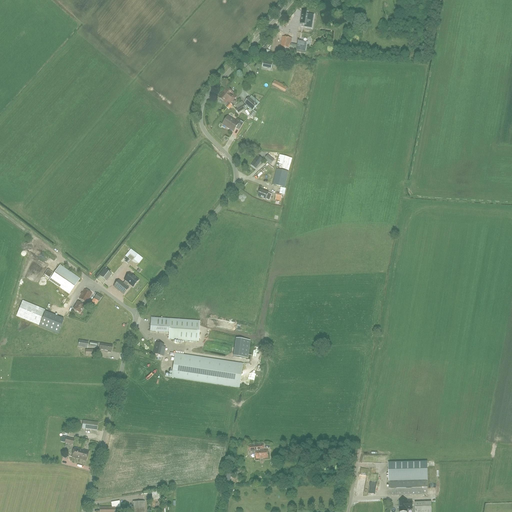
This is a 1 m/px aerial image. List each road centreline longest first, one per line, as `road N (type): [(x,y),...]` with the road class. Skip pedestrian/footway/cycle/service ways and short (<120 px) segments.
road 1 (unclassified): [(83,511),(140,308),(236,181),(231,160),(204,132),(201,106),(292,0)]
road 2 (track): [(137,315),(0,211)]
